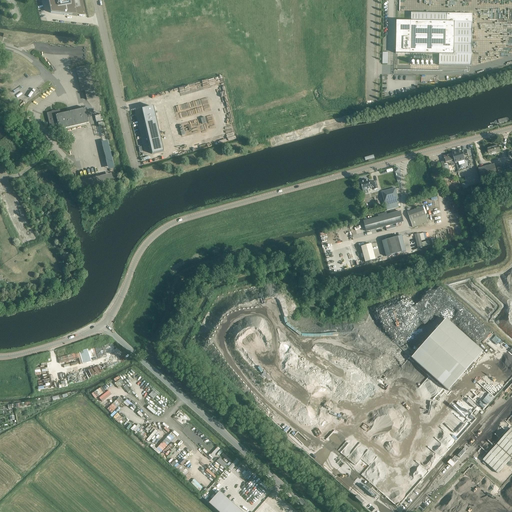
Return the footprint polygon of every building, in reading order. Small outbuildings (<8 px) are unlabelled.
[(47,0),(50,13),(71,15),(72,15),(77,16),(76,13),(85,14),(81,0),(47,0)] [(447,22),(396,21),(396,47),(395,47),(396,47),(396,49),(395,49),(396,49),(396,54),(454,55),(455,22),(472,23),(472,14),(447,14),(447,22)] [(79,67),(80,70),(76,71),(81,91),(84,90),(87,100),(100,97),(91,64),(79,67)] [(163,151),(153,107),(141,109),(152,154),(163,151)] [(50,128),(58,127),(59,130),(88,123),(85,108),(64,113),(64,112),(60,113),(60,110),(46,113),(50,128)] [(488,154),(500,151),(498,146),(487,149),(488,154)] [(452,153),(455,163),(459,162),(458,158),(464,156),(463,153),(461,153),(460,151),(452,153)] [(451,154),(444,156),(445,158),(444,158),(445,163),(448,163),(448,162),(453,161),(451,154)] [(457,172),(472,168),(470,159),(455,163),(457,172)] [(494,164),(480,168),(478,168),(481,179),(497,174),(494,164)] [(448,165),(445,166),(442,167),(445,175),(451,173),(448,165)] [(360,182),(363,191),(364,195),(368,194),(367,189),(373,188),(374,190),(378,189),(376,182),(372,183),(372,185),(370,186),(368,180),(360,182)] [(395,188),(382,192),(384,202),(386,206),(387,211),(399,207),(398,203),(396,199),(398,199),(395,188)] [(407,212),(410,220),(413,227),(428,222),(422,207),(407,212)] [(400,212),(393,214),(396,224),(403,222),(400,212)] [(385,213),(379,215),(380,217),(378,218),(381,228),(388,226),(385,213)] [(393,214),(387,215),(386,213),(385,213),(388,226),(396,224),(393,214)] [(378,218),(363,222),(366,232),(381,228),(378,218)] [(33,248),(33,247),(23,252),(20,252),(18,250),(16,246),(13,240),(10,234),(9,234),(8,235),(7,236),(7,237),(6,238),(5,239),(5,241),(4,242),(4,243),(4,244),(4,246),(4,247),(4,248),(4,250),(5,251),(5,252),(6,253),(6,254),(7,255),(8,256),(9,257),(10,258),(11,259),(12,259),(14,260),(15,260),(16,260),(17,261),(19,261),(20,261),(21,260),(22,260),(24,260),(25,259),(26,259),(27,258),(28,257),(29,256),(30,255),(31,254),(31,253),(32,252),(33,251),(33,250),(33,248)] [(419,234),(414,235),(417,248),(422,247),(419,234)] [(406,251),(402,236),(382,241),(386,257),(406,251)] [(371,244),(361,247),(365,262),(375,260),(371,244)] [(448,391),(480,356),(483,352),(446,319),(412,358),(448,391)] [(80,364),(91,361),(88,349),(71,353),(72,358),(79,357),(80,364)] [(154,399),(158,394),(154,390),(149,394),(154,399)] [(120,397),(108,408),(111,412),(124,401),(120,397)] [(511,457),(511,429),(511,428),(497,444),(511,458),(511,457)] [(161,452),(172,440),(168,436),(157,448),(161,452)] [(511,458),(496,445),(483,460),(498,473),(511,458)] [(189,449),(181,454),(183,457),(187,454),(188,455),(192,453),(189,449)] [(225,468),(228,465),(220,457),(217,461),(225,468)] [(243,511),(220,491),(209,503),(219,511),(243,511)]
